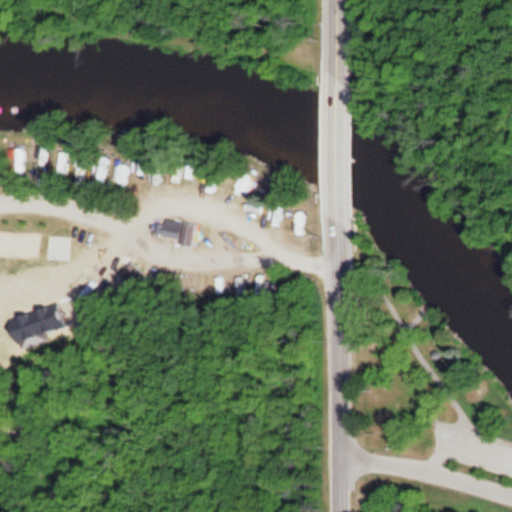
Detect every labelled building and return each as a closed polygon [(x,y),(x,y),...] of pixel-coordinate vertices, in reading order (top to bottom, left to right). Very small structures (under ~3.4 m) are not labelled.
[(199,229),(168,213),(160,229),(191,244),(199,229)] [(203,224),(198,246),(187,243),(192,221),(203,224)] [(140,261),(147,270),(140,276),(133,267),(140,261)] [(179,270),(176,291),(154,287),(157,266),(179,270)] [(20,320),(29,342),(76,323),(68,302),(20,320)]
